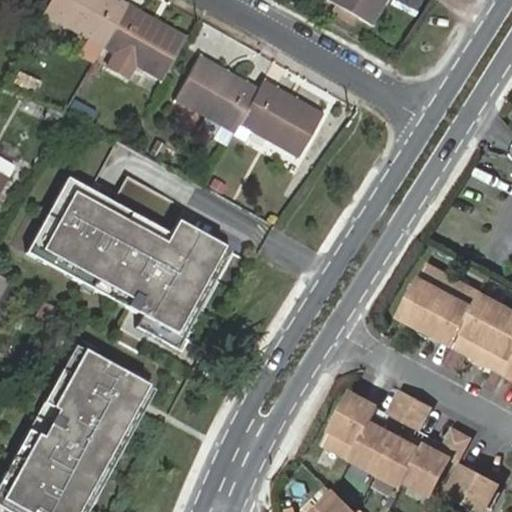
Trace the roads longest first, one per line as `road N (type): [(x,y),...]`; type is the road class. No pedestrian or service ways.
road 1 (tertiary): [(427,120),(260,392),(255,428)]
road 2 (tertiary): [(332,330),(511,48)]
road 3 (residential): [(222,0),(427,120)]
road 4 (residential): [(332,330),(511,425)]
road 5 (tertiary): [(506,0),(427,120)]
road 6 (tertiary): [(255,428),(279,413),(332,330)]
